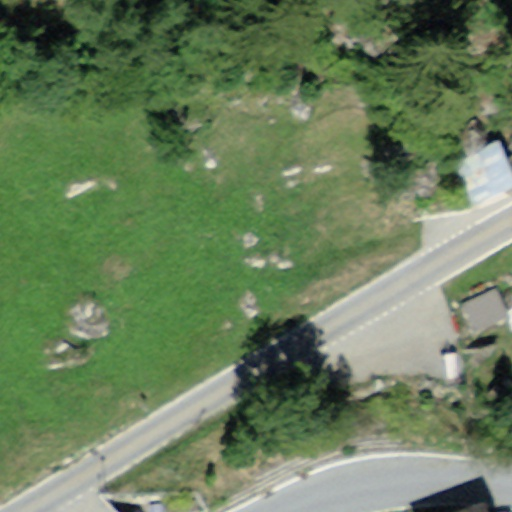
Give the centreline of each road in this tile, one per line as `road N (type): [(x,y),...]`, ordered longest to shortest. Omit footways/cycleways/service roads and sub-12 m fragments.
road 1 (tertiary): [(24,511),(511,227)]
road 2 (tertiary): [(511,484),(368,484),(295,511)]
